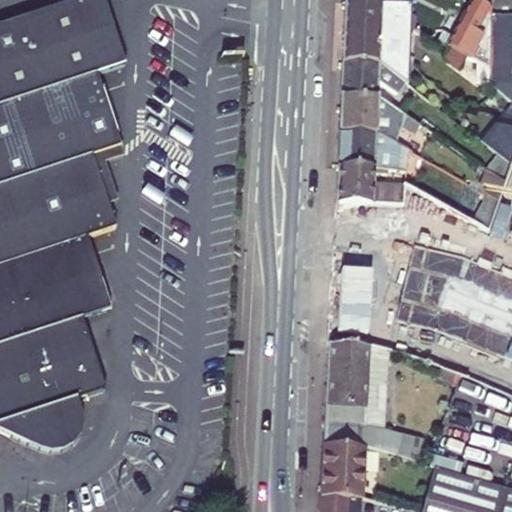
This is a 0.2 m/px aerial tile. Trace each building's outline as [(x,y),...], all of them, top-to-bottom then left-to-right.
[(511,0),(490,0),(489,89),(511,108),(511,0)] [(100,212),(97,202),(85,166),(114,156),(91,85),(120,76),(95,1),(0,31),(0,456),(7,461),(23,465),(40,463),(55,455),(66,442),(71,425),(70,409),(97,400),(75,330),(103,321),(79,247),(108,238),(100,212)] [(409,5),(346,2),(343,63),(379,65),(405,85),(409,88),(410,32),(415,30),(416,19),(415,17),(411,16),(411,8),(409,5)] [(482,39),(475,35),(490,10),(473,2),(446,48),(470,61),(482,39)] [(342,97),(377,99),(378,84),(396,97),(405,85),(379,65),(343,63),(342,97)] [(342,97),(340,132),(375,133),(400,147),(405,130),(416,137),(421,128),(377,99),(342,97)] [(374,168),(399,172),(400,147),(375,133),(340,132),(339,167),(374,168)] [(85,166),(97,202),(108,201),(99,172),(117,166),(114,156),(85,166)] [(339,167),(337,205),(400,208),(403,188),(404,187),(373,185),(374,168),(339,167)] [(110,208),(108,201),(97,202),(100,212),(110,208)] [(399,237),(400,208),(337,205),(335,233),(399,237)] [(329,344),(369,347),(375,348),(511,399),(511,395),(511,352),(403,329),(405,319),(331,314),(329,344)] [(329,344),(322,447),(363,450),(416,465),(419,456),(398,449),(400,440),(364,429),(369,347),(329,344)] [(322,447),(319,499),(347,501),(360,502),(363,450),(322,447)] [(511,511),(511,492),(433,470),(422,511),(511,511)] [(345,511),(347,501),(319,499),(318,511),(345,511)]
